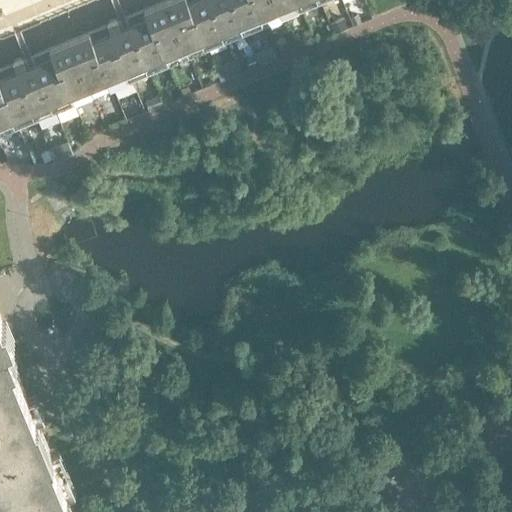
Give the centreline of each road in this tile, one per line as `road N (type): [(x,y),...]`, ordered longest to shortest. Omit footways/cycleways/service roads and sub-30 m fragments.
road 1 (unclassified): [(416,511),(401,498),(340,494),(139,502),(101,470),(53,350)]
road 2 (unclassified): [(53,350),(28,337),(21,320),(35,286),(69,295),(80,315),(72,340)]
